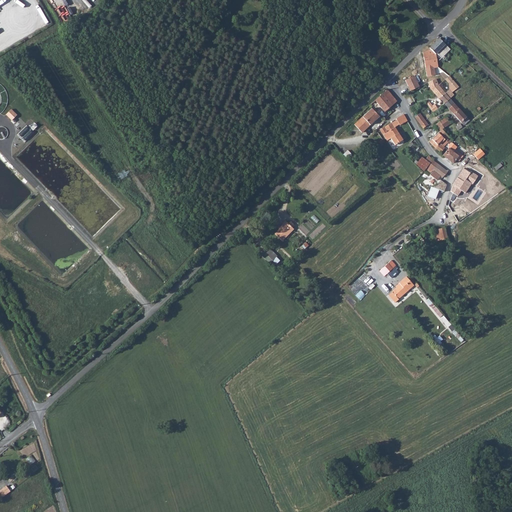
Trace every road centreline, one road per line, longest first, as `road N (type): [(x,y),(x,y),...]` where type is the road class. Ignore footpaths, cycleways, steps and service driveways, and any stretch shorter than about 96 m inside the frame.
road 1 (unclassified): [(387,79),(182,282),(33,413)]
road 2 (residential): [(387,79),(423,141),(453,172),(439,218),(413,230)]
